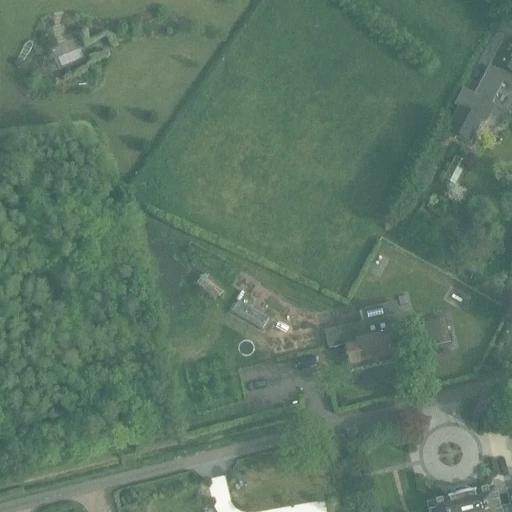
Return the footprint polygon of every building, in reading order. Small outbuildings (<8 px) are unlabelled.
[(491,105),(502,84),(511,88),(511,43),(503,39),(485,74),(474,96),(462,90),(454,107),(457,108),(445,132),(469,145),(482,122),(486,123),(494,107),(491,105)] [(223,292),(213,283),(214,281),(205,275),(195,286),(214,302),(223,292)] [(419,336),(410,338),(413,351),(422,349),(449,343),(444,320),(416,326),(419,336)] [(365,325),(325,334),(329,350),(345,347),(350,371),(392,361),(386,336),(368,341),(365,325)] [(499,510),(494,490),(447,502),(428,507),(428,511),(511,511),(511,491),(507,493),(510,507),(499,510)]
